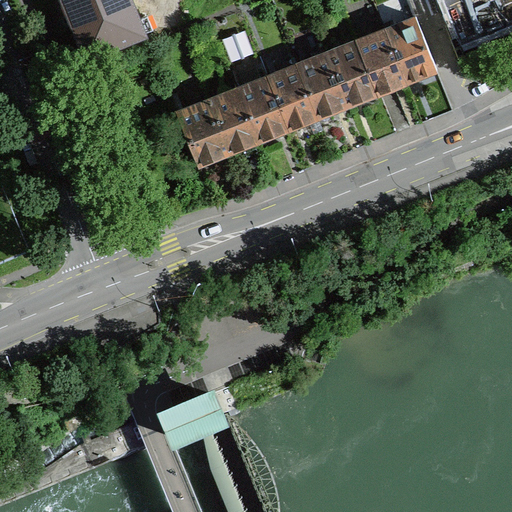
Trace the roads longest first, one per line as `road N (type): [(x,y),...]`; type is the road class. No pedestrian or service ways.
road 1 (secondary): [(511,127),(105,285)]
road 2 (tertiary): [(105,285),(0,32)]
